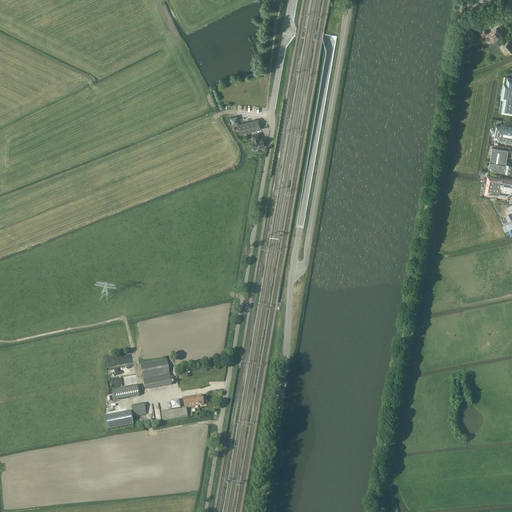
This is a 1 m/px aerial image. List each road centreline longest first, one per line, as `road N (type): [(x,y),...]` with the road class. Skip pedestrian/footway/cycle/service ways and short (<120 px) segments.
road 1 (unclassified): [(205,511),(288,27)]
road 2 (unclassified): [(292,269),(305,261),(348,0)]
road 3 (tertiary): [(292,269),(330,42),(288,27)]
road 4 (tertiary): [(259,511),(292,269)]
road 5 (track): [(151,432),(121,317),(0,341)]
road 6 (track): [(0,468),(220,423)]
